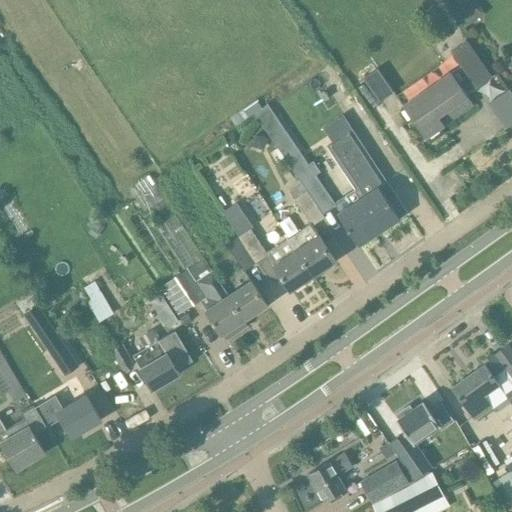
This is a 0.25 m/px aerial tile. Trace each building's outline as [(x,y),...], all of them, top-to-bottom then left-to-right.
[(486,14),(476,0),(474,0),(455,12),(465,28),(486,14)] [(451,72),(467,95),(491,78),(466,41),(451,51),(461,65),(451,72)] [(378,68),(362,76),(375,100),(391,92),(378,68)] [(467,95),(451,72),(450,70),(402,103),(426,137),(445,125),(439,116),(468,95),(467,95)] [(511,124),(511,91),(510,89),(489,104),(506,128),(511,124)] [(243,109),(230,118),(236,126),(248,118),(263,108),(257,100),(243,109)] [(303,184),(323,214),(336,206),(334,203),(316,175),(321,172),(314,161),(307,165),(268,106),(256,113),(303,184)] [(343,115),(323,128),(333,143),(328,147),(356,189),(347,195),(334,203),(336,206),(340,212),(338,213),(359,246),(375,235),(382,231),(400,219),(379,188),(388,182),(353,130),(343,115)] [(256,134),(252,147),(258,149),(266,144),(268,138),(256,134)] [(165,199),(150,176),(131,189),(145,212),(165,199)] [(310,224),(289,238),(314,276),(336,261),(313,225),(325,217),(323,214),(303,184),(290,193),(310,224)] [(250,229),(252,227),(244,215),(241,216),(235,206),(224,213),(239,237),(256,263),(268,255),(291,291),(314,276),(289,238),(266,253),(250,229)] [(105,228),(96,223),(89,234),(98,239),(105,228)] [(244,271),(256,263),(239,237),(227,245),(244,271)] [(212,269),(195,281),(205,296),(201,298),(202,300),(200,301),(206,310),(212,319),(223,335),(225,334),(228,338),(239,331),(236,327),(245,321),(228,294),(222,284),(212,269)] [(170,282),(161,288),(179,315),(188,309),(200,301),(202,300),(201,298),(205,296),(195,281),(188,270),(184,272),(170,282)] [(251,279),(228,294),(245,321),(268,306),(257,289),(251,279)] [(114,314),(95,282),(84,288),(91,299),(88,301),(100,322),(114,314)] [(38,306),(25,315),(65,374),(78,365),(38,306)] [(72,308),(63,314),(69,324),(78,318),(72,308)] [(187,313),(180,318),(186,325),(192,321),(187,313)] [(132,366),(108,324),(83,339),(108,381),(132,366)] [(147,347),(133,355),(141,369),(143,372),(153,389),(179,374),(177,370),(193,361),(175,331),(159,340),(147,347)] [(511,349),(509,345),(494,355),(493,353),(482,360),(485,364),(452,388),(464,404),(474,420),(493,407),(485,397),(501,386),(511,402),(511,349)] [(0,348),(0,347),(0,392),(2,396),(9,392),(14,401),(26,394),(0,349),(0,348)] [(56,396),(35,408),(47,428),(47,426),(61,418),(72,437),(101,420),(86,393),(62,407),(56,396)] [(405,431),(389,443),(403,462),(415,479),(432,467),(415,443),(437,427),(439,426),(442,429),(454,421),(442,404),(431,411),(424,401),(412,410),(409,406),(397,415),(399,418),(397,420),(405,431)] [(36,434),(47,428),(35,408),(34,405),(20,413),(24,419),(6,430),(0,419),(0,444),(2,443),(17,469),(45,453),(37,437),(38,437),(36,434)] [(482,442),(472,448),(487,474),(497,469),(495,466),(500,463),(486,440),(482,443),(482,442)] [(353,465),(346,453),(330,462),(330,461),(309,473),(326,501),(329,500),(331,504),(343,497),(340,493),(346,489),(337,474),(353,465)] [(409,482),(396,462),(360,484),(373,504),(409,482)] [(511,471),(495,483),(511,509),(511,508),(511,471)] [(431,474),(407,489),(373,505),(376,511),(420,511),(444,500),(431,474)]
